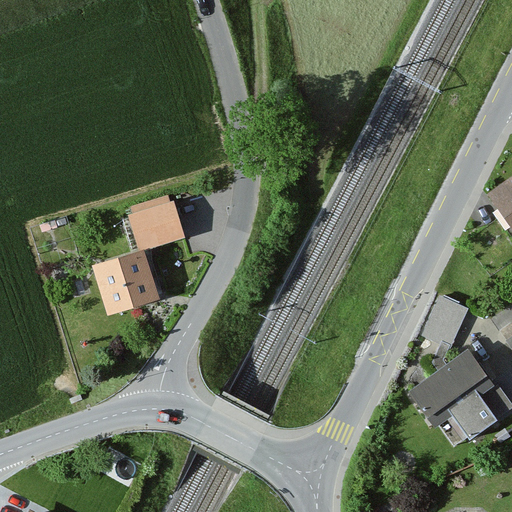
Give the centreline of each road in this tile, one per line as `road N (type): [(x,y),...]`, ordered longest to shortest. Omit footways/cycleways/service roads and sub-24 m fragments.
road 1 (tertiary): [(510,82),(321,479)]
road 2 (unclassified): [(154,408),(236,225),(245,175),(226,66),(204,0)]
road 3 (unclassified): [(321,479),(187,414),(154,408)]
road 4 (unclassified): [(154,408),(0,454)]
